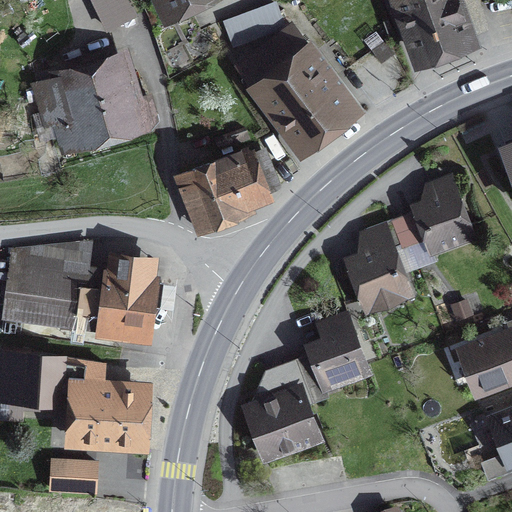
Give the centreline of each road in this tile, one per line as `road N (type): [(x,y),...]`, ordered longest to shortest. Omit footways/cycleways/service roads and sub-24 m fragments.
road 1 (tertiary): [(236,290),(332,179),(427,114),(511,77)]
road 2 (unclassified): [(0,235),(159,233),(188,245),(236,290)]
road 3 (tertiary): [(172,511),(193,386),(236,290)]
road 4 (residential): [(449,511),(437,494),(418,488),(262,511)]
